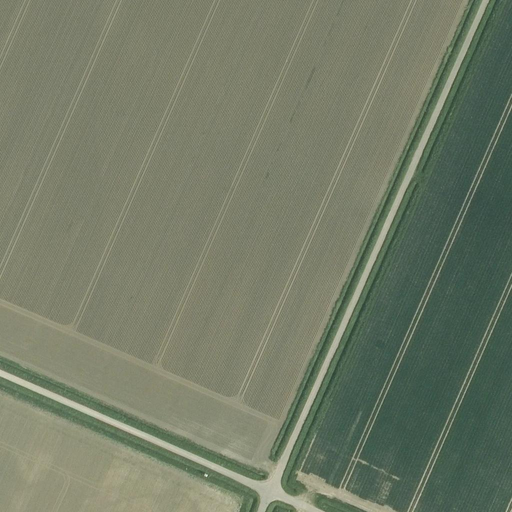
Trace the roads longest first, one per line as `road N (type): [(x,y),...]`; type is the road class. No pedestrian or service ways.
road 1 (unclassified): [(269,489),(484,0)]
road 2 (unclassified): [(269,489),(0,372)]
